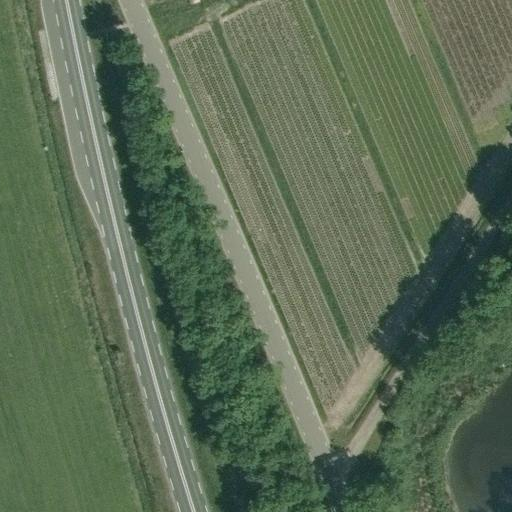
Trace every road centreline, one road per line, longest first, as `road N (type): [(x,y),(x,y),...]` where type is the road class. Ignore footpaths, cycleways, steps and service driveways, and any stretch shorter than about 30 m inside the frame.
road 1 (unclassified): [(343,511),(131,0)]
road 2 (primary): [(67,0),(121,255),(193,511)]
